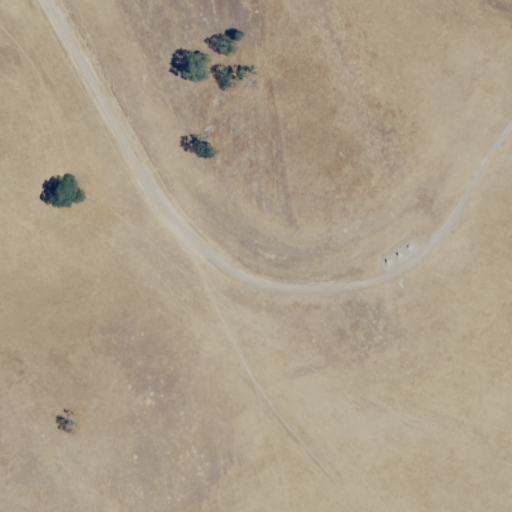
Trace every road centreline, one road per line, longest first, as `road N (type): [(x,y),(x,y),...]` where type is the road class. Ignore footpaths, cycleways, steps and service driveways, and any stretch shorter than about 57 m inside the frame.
road 1 (track): [(511,117),(404,269),(328,288),(219,275),(50,0)]
road 2 (track): [(350,511),(267,400),(219,275)]
